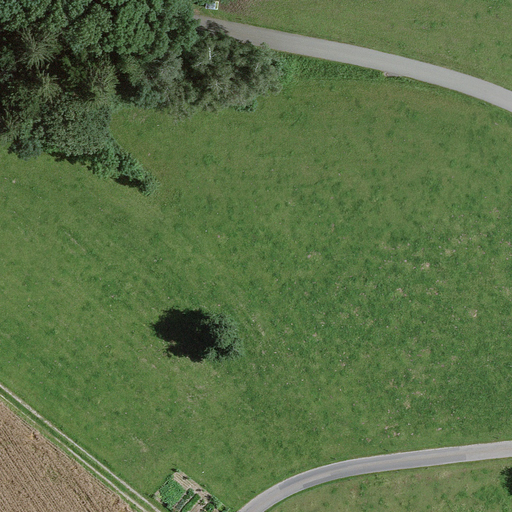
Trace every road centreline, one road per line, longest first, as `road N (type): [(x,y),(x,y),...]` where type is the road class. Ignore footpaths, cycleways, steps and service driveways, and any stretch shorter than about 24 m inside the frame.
road 1 (residential): [(511,100),(356,54),(103,0)]
road 2 (unclassified): [(511,448),(328,473),(249,511)]
road 3 (track): [(0,394),(153,511)]
